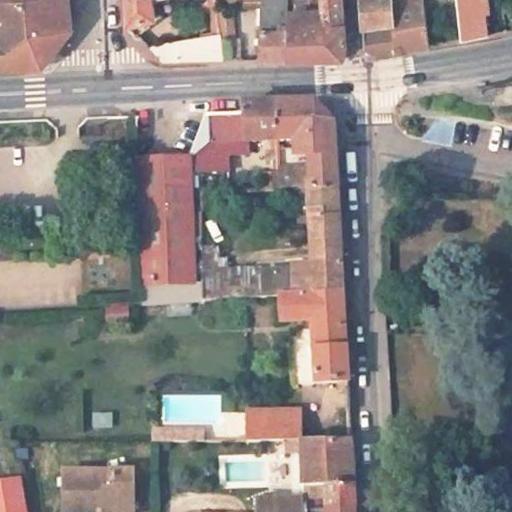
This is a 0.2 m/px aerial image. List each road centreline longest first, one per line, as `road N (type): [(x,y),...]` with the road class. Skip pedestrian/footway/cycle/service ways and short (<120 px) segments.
road 1 (unclassified): [(388,511),(370,150)]
road 2 (secondary): [(99,89),(352,76)]
road 3 (secondary): [(511,54),(366,76)]
road 4 (unclassified): [(370,150),(511,180)]
